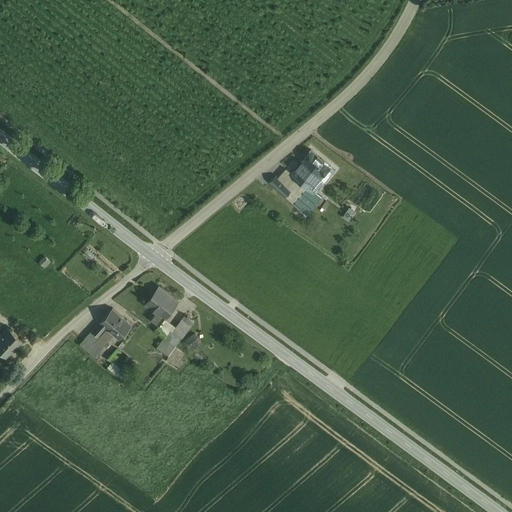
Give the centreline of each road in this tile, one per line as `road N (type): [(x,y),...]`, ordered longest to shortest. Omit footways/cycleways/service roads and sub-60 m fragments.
road 1 (tertiary): [(153,254),(498,511)]
road 2 (unclassified): [(414,0),(345,95),(153,254)]
road 3 (unclassified): [(0,397),(67,325),(153,254)]
road 4 (tertiary): [(0,134),(153,254)]
